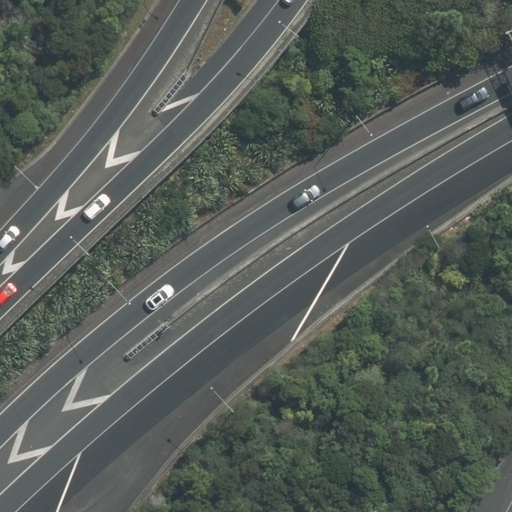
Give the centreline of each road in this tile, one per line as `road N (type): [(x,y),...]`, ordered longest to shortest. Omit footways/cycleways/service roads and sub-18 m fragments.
road 1 (motorway): [(0,432),(165,286),(240,234),(511,81)]
road 2 (motorway): [(17,511),(96,436),(272,296),(511,143)]
road 3 (motorway): [(0,298),(203,105),(293,0)]
road 4 (motorway): [(0,251),(142,80),(194,0)]
